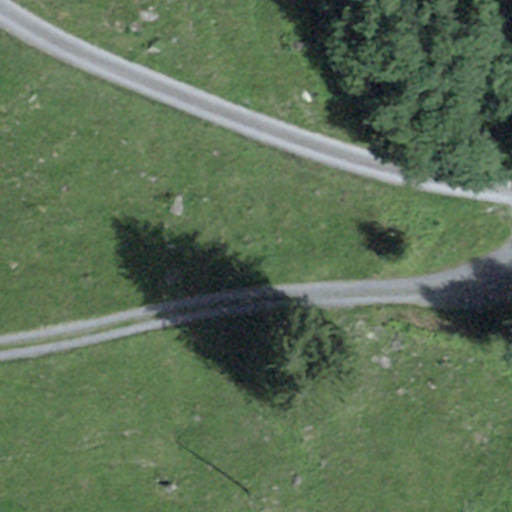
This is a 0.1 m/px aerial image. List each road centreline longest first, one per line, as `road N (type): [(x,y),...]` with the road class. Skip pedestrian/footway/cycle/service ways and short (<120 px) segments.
road 1 (unclassified): [(0,10),(107,67),(237,120),(331,154),(511,196)]
road 2 (track): [(511,263),(463,285),(217,307),(0,350)]
